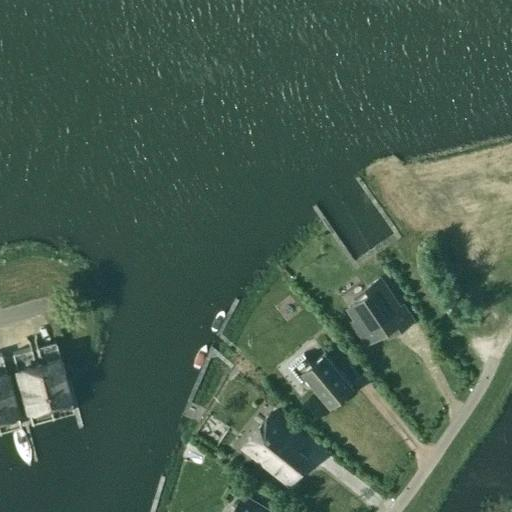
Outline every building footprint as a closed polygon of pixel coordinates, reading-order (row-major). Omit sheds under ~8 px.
[(379,276),(366,285),(370,291),(352,303),(360,315),(352,320),(360,333),(368,328),(374,336),(405,315),(379,276)] [(34,335),(29,336),(51,416),(72,410),(72,409),(64,379),(55,348),(37,353),(34,340),(35,335),(34,335)] [(29,422),(51,416),(29,336),(24,337),(23,338),(27,341),(30,355),(12,360),(29,420),(29,421),(29,422)] [(330,402),(351,384),(324,352),(311,363),(303,353),(288,365),(300,380),(307,374),(330,402)] [(0,429),(19,424),(19,423),(2,362),(0,363),(0,429)] [(270,412),(244,445),(289,481),(307,458),(295,448),(303,438),(270,412)] [(271,511),(241,495),(231,511),(271,511)]
